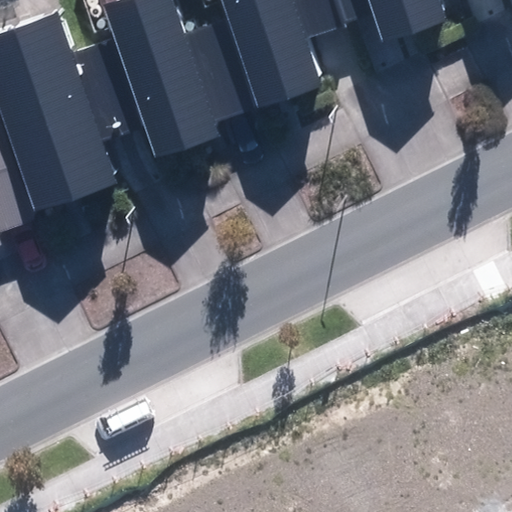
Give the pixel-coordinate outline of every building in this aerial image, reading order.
[(118,0),(103,6),(156,158),(221,135),(216,120),(257,106),(227,18),(184,33),(172,0),(118,0)] [(220,0),(227,18),(257,106),(320,84),(304,38),(347,23),(339,0),(220,0)] [(339,0),(347,23),(371,14),(381,42),(450,18),(443,0),(339,0)] [(0,113),(34,212),(117,184),(102,139),(128,130),(98,41),(71,50),(57,10),(0,29),(0,113)] [(0,244),(1,244),(0,240),(0,232),(37,220),(34,212),(0,113),(0,244)]
